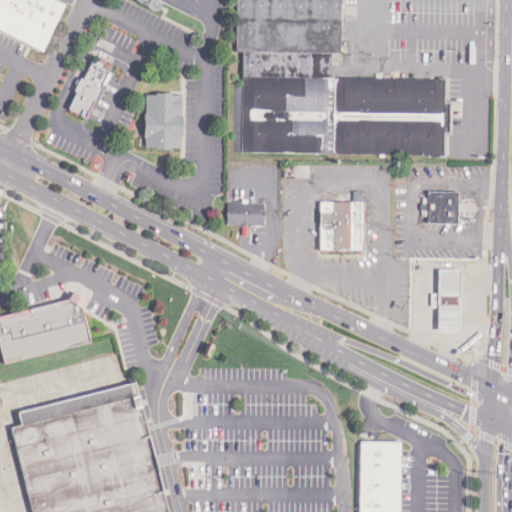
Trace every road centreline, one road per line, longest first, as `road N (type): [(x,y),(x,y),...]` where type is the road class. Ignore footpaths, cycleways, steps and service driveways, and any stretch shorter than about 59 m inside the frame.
road 1 (primary): [(13,163),(25,185),(301,329)]
road 2 (primary): [(222,262),(34,165),(13,163)]
road 3 (primary): [(301,329),(339,337),(490,402),(511,403)]
road 4 (primary): [(491,388),(294,297)]
road 5 (primary): [(501,240),(511,286),(511,425)]
road 6 (residential): [(7,160),(84,0)]
road 7 (primary): [(301,329),(421,396)]
